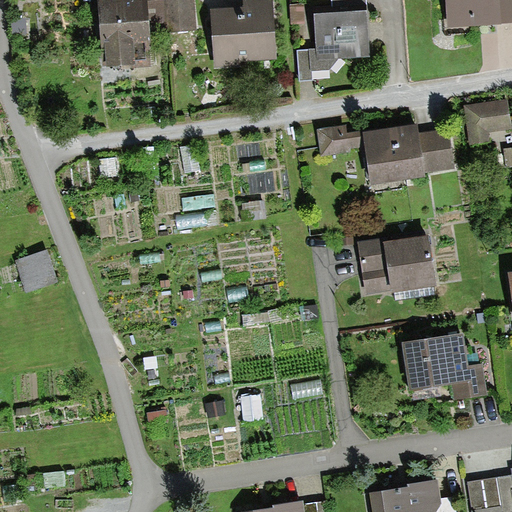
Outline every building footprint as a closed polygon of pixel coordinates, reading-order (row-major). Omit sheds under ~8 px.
[(166,0),(167,31),(200,30),(199,0),(166,0)] [(511,0),(446,0),(447,27),(511,24),(511,0)] [(140,3),(101,5),(106,62),(144,59),(140,3)] [(266,14),(212,18),(216,63),(270,59),(266,14)] [(361,17),(315,20),(317,57),(363,54),(361,17)] [(505,99),(466,106),(473,145),(511,138),(505,99)] [(411,130),(365,136),(371,181),(417,175),(411,130)] [(422,243),(362,249),(366,289),(391,287),(392,298),(428,295),(422,243)] [(43,257),(19,265),(28,291),(52,283),(43,257)] [(451,327),(406,334),(415,386),(460,378),(451,327)] [(475,511),(506,511),(502,477),(472,480),(475,511)] [(440,511),(437,485),(373,495),(375,511),(440,511)] [(331,511),(330,500),(307,502),(307,511),(331,511)] [(277,511),(269,511),(301,511),(301,503),(276,506),(277,511)]
